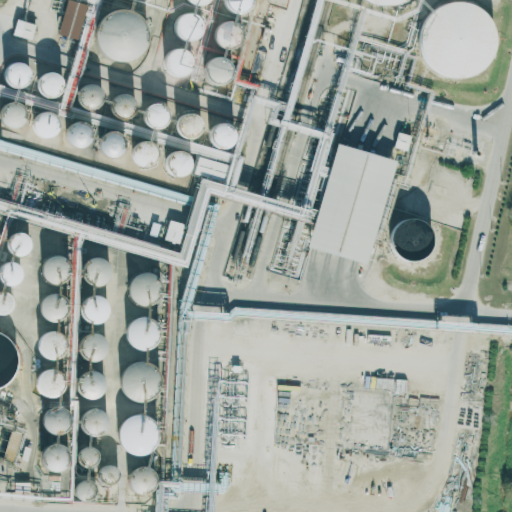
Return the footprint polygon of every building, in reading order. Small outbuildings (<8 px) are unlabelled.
[(77,39),(57,33),(67,0),(71,0),(87,5),(77,39)] [(179,0),(184,10),(203,0),(179,0)] [(253,0),(253,3),(251,8),(248,11),(244,13),(239,14),(234,14),(230,12),(226,9),(224,5),(223,0),(253,0)] [(434,10),(444,4),(455,2),(467,3),(478,8),(486,16),(492,26),(494,38),(493,50),(488,60),(480,69),(470,75),(458,77),(447,76),(436,71),(428,63),(422,53),(419,41),(421,29),(426,19),(434,10)] [(106,15),(113,11),(121,9),(129,10),(137,14),(143,19),(147,26),(149,35),(148,43),(144,50),(139,57),(131,61),(123,62),(115,61),(108,58),(101,52),(97,45),(96,37),(97,29),(100,21),(106,15)] [(178,15),(182,13),(187,12),(192,13),(196,14),(200,18),(202,22),(203,26),(202,31),(200,36),(197,39),(193,41),(188,42),(184,42),(179,40),(176,37),(174,32),(173,28),(173,23),(175,19),(178,15)] [(19,35),(23,20),(36,24),(32,39),(19,35)] [(218,23),(222,21),(227,20),(232,20),(236,22),(239,25),(242,30),(243,34),(242,39),(240,43),(237,47),(233,49),(228,50),(224,49),(219,47),(216,44),(213,40),(212,36),(213,31),(215,26),(218,23)] [(169,50),(173,48),(178,47),(182,48),(187,49),(190,53),(193,57),(194,61),(193,66),(191,71),(188,74),(184,76),(179,77),(174,77),(170,75),(166,72),(164,67),(163,63),(164,58),(166,54),(169,50)] [(208,59),(212,56),(217,55),(222,56),(226,58),(230,61),(232,65),(233,70),(232,75),(230,79),(227,82),(223,85),(218,86),(214,85),(209,83),(206,80),(204,76),(203,71),(203,66),(205,62),(208,59)] [(9,65),(13,63),(17,62),(21,62),(24,64),(27,67),(29,70),(30,74),(30,78),(28,82),(25,85),(22,87),(18,88),(14,88),(10,86),(7,83),(5,79),(4,75),(4,71),(6,68),(9,65)] [(43,74),(46,72),(50,71),(54,72),(58,73),(61,76),(63,80),(64,84),(64,88),(62,92),(59,95),(55,97),(51,97),(47,97),(44,95),(41,92),(39,89),(38,85),(38,81),(40,77),(43,74)] [(82,86),(85,84),(89,83),(93,84),(97,85),(100,88),(102,92),(103,96),(103,100),(101,104),(98,107),(94,109),(90,109),(86,109),(83,107),(80,104),(78,101),(77,97),(77,93),(79,89),(82,86)] [(115,96),(118,94),(122,93),(127,93),(130,95),(133,98),(135,101),(136,105),(136,109),(134,113),(131,116),(128,118),(124,119),(119,119),(116,117),(113,114),(111,110),(110,106),(110,102),(112,99),(115,96)] [(5,104),(8,102),(12,101),(16,102),(20,103),(23,106),(25,110),(26,114),(26,118),(24,122),(21,125),(17,127),(13,127),(9,127),(6,125),(3,122),(1,119),(0,115),(0,111),(2,107),(5,104)] [(154,124),(153,103),(135,104),(136,125),(154,124)] [(148,106),(151,104),(155,103),(160,103),(163,105),(166,108),(168,111),(169,115),(169,120),(167,123),(164,126),(161,128),(157,129),(152,129),(149,127),(146,124),(144,121),(143,117),(143,112),(145,109),(148,106)] [(38,114),(42,112),(46,111),(50,111),(54,113),(57,116),(59,119),(59,123),(59,128),(57,131),(55,134),(51,136),(47,137),(43,137),(39,135),(36,132),(34,129),(33,125),(34,120),(35,117),(38,114)] [(182,115),(185,113),(189,112),(193,113),(197,114),(200,117),(202,121),(203,125),(203,129),(201,133),(198,136),(194,138),(190,139),(186,138),(183,136),(180,134),(178,130),(177,126),(177,122),(179,118),(182,115)] [(71,124),(74,122),(78,121),(83,121),(86,123),(89,126),(91,129),(92,133),(92,137),(90,141),(87,144),(84,146),(80,147),(75,147),(72,145),(69,142),(67,138),(66,134),(66,130),(68,127),(71,124)] [(214,125),(218,123),(222,122),(226,122),(230,124),(233,127),(235,130),(236,134),(235,139),(233,142),(231,145),(227,147),(223,148),(219,148),(215,146),(212,143),(210,140),(209,136),(210,131),(211,128),(214,125)] [(104,134),(108,132),(112,131),(116,131),(120,133),(123,136),(125,139),(125,143),(125,147),(123,151),(120,154),(117,156),(113,157),(109,157),(105,155),(102,152),(100,148),(99,144),(100,140),(101,137),(104,134)] [(394,146),(398,132),(411,136),(407,150),(394,146)] [(486,166),(447,154),(452,137),(468,142),(470,136),(492,143),(486,166)] [(137,143),(141,141),(145,140),(149,140),(153,142),(156,145),(158,148),(159,152),(158,156),(156,160),(154,163),(150,165),(146,166),(142,166),(138,164),(135,161),(133,157),(132,153),(133,149),(134,146),(137,143)] [(308,246),(337,144),(396,160),(366,262),(308,246)] [(170,152),(174,150),(178,149),(182,150),(186,152),(189,154),(191,158),(191,162),(191,166),(189,170),(186,173),(183,175),(179,176),(175,175),(171,173),(168,171),(166,167),(165,163),(166,159),(167,155),(170,152)] [(194,173),(199,156),(230,166),(224,183),(194,173)] [(438,170),(471,180),(467,194),(433,183),(438,170)] [(164,239),(170,219),(185,223),(179,244),(164,239)] [(429,220),(390,219),(388,258),(427,260),(429,220)] [(11,234),(15,232),(18,232),(22,232),(26,234),(28,236),(30,239),(31,243),(30,247),(29,250),(26,253),(23,255),(19,256),(16,255),(12,254),(9,251),(8,248),(7,244),(7,240),(9,237),(11,234)] [(47,257),(51,255),(55,254),(60,255),(64,257),(68,260),(70,264),(71,269),(70,273),(68,277),(65,281),(61,283),(56,284),(52,284),(48,282),(44,278),(42,274),(41,270),(41,265),(43,261),(47,257)] [(86,259),(91,257),(95,256),(100,257),(104,259),(108,262),(110,266),(111,271),(110,275),(108,280),(105,283),(101,285),(96,286),(92,286),(87,284),(84,281),(82,276),(81,272),(81,267),(83,263),(86,259)] [(0,266),(3,264),(6,262),(10,261),(14,262),(17,263),(20,266),(22,269),(23,273),(22,276),(21,280),(18,283),(15,284),(11,285),(7,285),(4,283),(1,281),(0,279),(0,266)] [(135,276),(140,273),(145,272),(150,273),(155,275),(158,278),(161,283),(162,288),(161,293),(159,298),(156,302),(151,305),(146,306),(141,305),(136,303),(132,299),(130,295),(129,290),(129,284),(131,280),(135,276)] [(0,290),(1,290),(5,291),(8,292),(11,295),(13,298),(13,302),(13,306),(11,309),(9,312),(6,314),(2,314),(0,314),(0,290)] [(45,295),(49,293),(53,292),(58,292),(62,294),(66,297),(68,302),(69,306),(69,311),(67,315),(63,319),(59,321),(55,322),(50,321),(46,319),(42,316),(40,312),(39,307),(40,303),(42,298),(45,295)] [(85,297),(89,294),(93,294),(98,294),(102,296),(106,299),(108,303),(109,308),(109,313),(107,317),(103,320),(99,323),(95,323),(90,323),(86,321),(82,318),(80,314),(79,309),(80,304),(82,300),(85,297)] [(132,319),(137,316),(143,315),(148,316),(153,318),(157,322),(160,326),(161,332),(160,337),(158,342),(154,346),(150,349),(144,350),(139,350),(134,347),(130,344),(127,339),(126,333),(126,328),(129,323),(132,319)] [(236,325),(269,327),(268,342),(235,339),(236,325)] [(288,351),(290,327),(300,328),(299,352),(288,351)] [(340,342),(341,328),(308,327),(307,341),(340,342)] [(43,333),(47,331),(52,330),(57,331),(61,333),(64,336),(67,340),(68,345),(67,349),(65,354),(62,357),(58,359),(53,360),(49,360),(44,358),(41,355),(39,350),(38,346),(38,341),(40,337),(43,333)] [(84,334),(88,332),(92,331),(97,332),(101,334),(105,337),(107,341),(108,345),(107,350),(106,354),(102,358),(98,360),(94,361),(89,361),(85,359),(81,355),(79,351),(78,347),(79,342),(81,338),(84,334)] [(235,344),(268,345),(267,352),(234,351),(235,344)] [(128,365),(134,362),(140,361),(146,362),(152,364),(157,369),(160,374),(161,380),(160,387),(158,392),(153,397),(148,400),(142,401),(135,400),(130,398),(125,394),(122,388),(121,382),(122,376),(124,370),(128,365)] [(42,371),(46,369),(50,368),(55,368),(59,370),(63,373),(65,378),(66,382),(65,387),(63,391),(60,395),(56,397),(52,398),(47,397),(43,395),(39,392),(37,388),(36,383),(36,379),(38,374),(42,371)] [(82,373),(86,371),(90,370),(95,370),(99,372),(102,375),(104,379),(105,383),(104,388),(103,392),(100,395),(96,397),(91,398),(87,397),(83,395),(80,393),(78,389),(77,384),(77,380),(79,376),(82,373)] [(48,409),(52,407),(56,406),(61,406),(65,408),(68,411),(70,415),(71,420),(70,424),(69,428),(66,431),(62,433),(57,434),(53,434),(49,432),(46,429),(43,425),(43,421),(43,416),(45,412),(48,409)] [(85,412),(89,409),(93,409),(97,409),(101,411),(104,414),(106,417),(107,422),(107,426),(105,430),(102,433),(98,435),(94,436),(90,435),(86,433),(83,431),(81,427),(80,423),(81,418),(82,415),(85,412)] [(126,419),(131,416),(137,414),(144,415),(149,418),(154,422),(157,427),(158,434),(157,440),(155,445),(151,450),(145,453),(139,454),(133,454),(127,451),(122,447),(119,441),(118,435),(119,429),(121,423),(126,419)] [(47,446),(51,444),(55,443),(59,444),(63,445),(67,448),(69,452),(70,457),(69,461),(67,465),(64,468),(61,471),(56,471),(52,471),(48,469),(45,466),(42,462),(41,458),(42,453),(44,449),(47,446)] [(81,449),(84,447),(87,446),(90,447),(93,448),(96,450),(98,453),(98,457),(98,460),(97,463),(94,466),(91,467),(88,468),(84,468),(81,466),(79,464),(77,461),(76,458),(77,454),(78,451),(81,449)] [(31,452),(36,474),(56,469),(51,447),(31,452)] [(102,466),(105,464),(108,464),(111,464),(115,466),(117,468),(119,471),(120,474),(119,478),(118,481),(115,483),(112,485),(109,486),(106,485),(102,484),(100,482),(98,479),(97,475),(98,472),(99,469),(102,466)] [(134,469),(138,467),(142,466),(146,466),(150,468),(154,471),(156,475),(157,480),(156,484),(154,488),(151,491),(147,493),(143,494),(139,494),(135,492),(131,489),(129,485),(128,481),(129,476),(131,472),(134,469)] [(80,482),(82,480),(86,480),(89,480),(92,481),(94,484),(96,486),(96,490),(96,493),(95,496),(92,498),(90,500),(86,500),(83,500),(80,499),(78,496),(76,494),(76,490),(76,487),(77,484),(80,482)]
